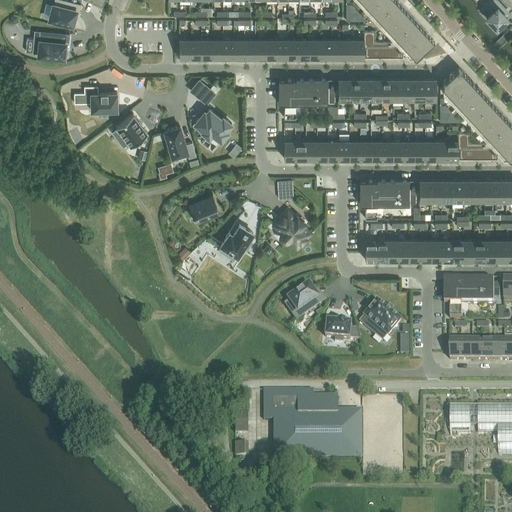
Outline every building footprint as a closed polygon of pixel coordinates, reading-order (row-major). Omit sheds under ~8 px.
[(53,4),(49,18),(73,24),(76,11),(79,12),(81,4),(76,3),(71,1),(65,0),(54,0),(54,4),(53,4)] [(397,0),(362,0),(391,31),(388,34),(393,39),(391,41),(374,41),(374,30),(364,30),(364,38),(364,57),(403,57),(403,56),(403,49),(406,47),(415,56),(416,57),(434,40),(429,34),(397,0)] [(491,11),(486,15),(496,27),(507,16),(503,12),(506,10),(496,0),(489,0),(485,4),(491,11)] [(363,16),(351,4),(346,4),(346,20),(355,20),(355,16),(363,16)] [(68,44),(70,34),(35,30),(33,52),(39,52),(38,55),(64,57),(66,43),(68,44)] [(179,38),(179,57),(190,57),(190,38),(179,38)] [(201,57),(201,38),(190,38),(190,57),(201,57)] [(212,57),(212,38),(201,38),(201,57),(212,57)] [(223,57),(223,38),(212,38),(212,57),(223,57)] [(234,57),(234,38),(223,38),(223,57),(234,57)] [(244,57),(244,38),(234,38),(234,57),(244,57)] [(255,57),(255,38),(244,38),(244,57),(255,57)] [(266,57),(266,38),(255,38),(255,57),(266,57)] [(277,57),(277,38),(266,38),(266,57),(277,57)] [(288,57),(288,38),(277,38),(277,57),(288,57)] [(299,57),(299,38),(288,38),(288,57),(299,57)] [(309,57),(309,38),(299,38),(299,57),(309,57)] [(320,57),(320,38),(309,38),(309,57),(320,57)] [(331,57),(331,38),(320,38),(320,57),(331,57)] [(342,57),(342,38),(331,38),(331,57),(342,57)] [(353,57),(353,38),(342,38),(342,57),(353,57)] [(364,38),(353,38),(353,57),(364,57),(364,38)] [(511,123),(459,66),(443,81),(443,86),(485,132),(486,132),(482,135),(487,140),(485,142),(468,142),(468,132),(458,132),(458,139),(458,158),(498,158),(498,151),(500,148),(509,157),(510,158),(511,156),(511,123)] [(334,84),(328,84),(328,79),(284,78),(278,78),(278,103),(284,103),(284,117),(296,117),(296,103),(328,103),(328,99),(334,99),(334,84)] [(338,78),(338,101),(349,101),(349,78),(338,78)] [(360,99),(360,101),(360,78),(349,78),(349,101),(350,101),(350,99),(360,99)] [(360,78),(360,101),(371,101),(371,78),(360,78)] [(371,78),(371,101),(382,101),(382,78),(371,78)] [(392,99),(392,101),(392,78),(382,78),(382,101),(382,99),(392,99)] [(392,78),(392,101),(403,101),(403,78),(392,78)] [(404,101),(404,99),(414,99),(414,78),(403,78),(403,101),(404,101)] [(424,99),(424,101),(425,101),(425,78),(414,78),(414,99),(424,99)] [(436,101),(436,78),(425,78),(425,101),(436,101)] [(84,93),(74,93),(74,103),(91,102),(91,110),(117,110),(117,109),(117,92),(107,92),(107,91),(101,91),(101,92),(98,92),(98,86),(84,86),(84,93)] [(208,88),(200,98),(206,102),(214,93),(208,88)] [(126,108),(123,104),(117,109),(120,113),(126,108)] [(457,117),(445,105),(440,105),(440,121),(449,121),(449,117),(457,117)] [(199,115),(194,121),(202,128),(202,129),(208,134),(211,131),(221,138),(228,130),(226,128),(231,122),(222,115),(221,117),(209,107),(201,116),(199,115)] [(133,113),(116,125),(123,135),(118,139),(123,146),(129,142),(130,145),(147,132),(133,113)] [(180,125),(164,130),(172,156),(187,152),(189,157),(196,155),(192,142),(185,144),(180,125)] [(295,139),(284,139),(284,158),(295,158),(295,139)] [(306,139),(295,139),(295,158),(306,158),(306,139)] [(316,139),(306,139),(306,158),(316,158),(316,139)] [(327,139),(316,139),(316,158),(327,158),(327,139)] [(338,139),(327,139),(327,158),(338,158),(338,139)] [(349,139),(338,139),(338,158),(349,158),(349,139)] [(360,139),(349,139),(349,158),(360,158),(360,139)] [(371,139),(360,139),(360,158),(371,158),(371,139)] [(382,139),(371,139),(371,158),(382,158),(382,139)] [(392,139),(382,139),(382,158),(392,158),(392,139)] [(403,139),(392,139),(392,158),(403,158),(403,139)] [(414,139),(403,139),(403,158),(414,158),(414,139)] [(425,139),(414,139),(414,158),(425,158),(425,139)] [(436,139),(425,139),(425,158),(436,158),(436,139)] [(447,139),(436,139),(436,158),(447,158),(447,139)] [(458,158),(458,139),(447,139),(447,158),(458,158)] [(236,142),(233,146),(238,150),(242,146),(236,142)] [(415,186),(409,185),(409,180),(365,179),(360,179),(359,204),(365,204),(365,218),(377,218),(377,204),(409,204),(409,200),(415,200),(415,186)] [(430,179),(419,179),(419,200),(430,200),(430,179)] [(441,179),(430,179),(430,200),(441,200),(441,179)] [(452,179),(441,179),(441,200),(452,200),(452,179)] [(463,179),(452,179),(452,200),(463,200),(463,179)] [(473,179),(463,179),(463,200),(473,200),(473,179)] [(484,179),(473,179),(473,200),(484,200),(484,179)] [(495,179),(484,179),(484,200),(495,200),(495,202),(495,179)] [(506,179),(495,179),(495,202),(506,202),(506,179)] [(212,193),(188,203),(189,203),(194,215),(196,221),(200,219),(217,212),(220,211),(215,200),(212,194),(213,194),(212,193)] [(288,210),(274,224),(282,232),(281,233),(281,234),(280,235),(280,236),(281,237),(281,238),(282,239),(283,240),(284,240),(285,240),(286,240),(287,240),(288,239),(289,239),(297,247),(311,232),(303,224),(304,223),(297,216),(296,218),(288,210)] [(221,243),(220,244),(221,245),(237,255),(238,256),(238,255),(244,246),(247,248),(252,241),(249,238),(252,233),(253,232),(252,232),(240,224),(239,223),(239,224),(233,233),(230,231),(229,231),(221,244),(221,243)] [(376,238),(365,238),(365,259),(376,259),(376,238)] [(387,238),(376,238),(376,259),(387,259),(387,238)] [(398,238),(387,238),(387,259),(398,259),(398,238)] [(409,238),(398,238),(398,259),(409,259),(409,238)] [(420,238),(409,238),(409,259),(420,259),(420,238)] [(430,238),(420,238),(420,259),(430,259),(430,238)] [(441,238),(430,238),(430,259),(441,259),(441,238)] [(452,238),(441,238),(441,259),(452,259),(452,238)] [(463,238),(452,238),(452,259),(463,259),(463,238)] [(474,238),(463,238),(463,259),(474,259),(474,238)] [(485,238),(474,238),(474,259),(485,259),(485,238)] [(496,238),(485,238),(485,259),(496,259),(496,238)] [(506,238),(496,238),(496,259),(506,259),(506,238)] [(177,255),(180,260),(188,253),(184,249),(177,255)] [(259,269),(254,274),(260,280),(265,275),(259,269)] [(462,319),(462,305),(495,305),(495,301),(500,301),(500,286),(494,286),(494,280),(445,280),(445,305),(450,305),(450,319),(462,319)] [(308,286),(288,300),(297,311),(292,315),(296,321),(318,305),(314,300),(317,298),(308,286)] [(363,317),(359,322),(364,326),(368,330),(375,336),(382,341),(387,336),(387,337),(401,320),(376,300),(363,317)] [(337,323),(326,321),(325,337),(335,338),(335,342),(342,343),(342,339),(349,339),(360,340),(356,329),(350,328),(350,324),(344,323),(344,322),(337,321),(337,323)] [(409,336),(401,336),(401,346),(409,346),(409,336)] [(461,341),(450,341),(450,360),(461,360),(461,341)] [(472,360),(472,341),(461,341),(461,360),(472,360)] [(483,360),(483,341),(472,341),(472,360),(483,360)] [(494,360),(494,341),(483,341),(483,360),(494,360)] [(505,360),(505,341),(494,341),(494,360),(505,360)] [(264,421),(276,421),(276,456),(358,456),(358,414),(337,414),(337,396),(313,396),(313,390),(263,391),(264,421)] [(511,405),(448,406),(448,417),(451,417),(451,436),(459,436),(459,434),(471,434),(471,427),(479,427),(479,434),(499,434),(499,456),(511,455),(511,405)] [(247,412),(235,412),(235,434),(247,434),(247,412)] [(235,443),(234,457),(248,457),(248,444),(235,443)]
